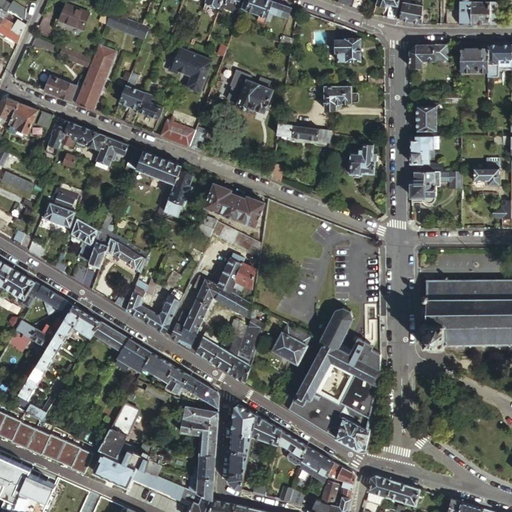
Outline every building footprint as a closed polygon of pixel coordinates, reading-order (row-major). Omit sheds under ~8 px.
[(11,0),(0,0),(0,3),(8,8),(25,18),(26,8),(11,0)] [(273,0),(244,0),(241,7),(251,11),(250,13),(255,15),(256,13),(259,14),(257,20),(265,23),(270,11),(273,0)] [(273,0),(270,11),(289,17),(292,7),(273,0)] [(365,0),(353,0),(352,7),(362,10),(365,0)] [(396,18),(399,0),(378,0),(376,5),(385,6),(386,3),(389,4),(387,17),(396,18)] [(458,0),(459,8),(459,23),(490,23),(490,16),(497,16),(498,0),(472,0),(458,0)] [(423,23),(423,9),(423,4),(403,1),(400,19),(423,23)] [(64,2),(61,9),(63,10),(60,19),(83,28),(89,12),(64,2)] [(0,3),(0,21),(3,17),(5,19),(9,13),(6,11),(8,8),(0,3)] [(459,23),(459,8),(446,7),(446,23),(459,23)] [(106,23),(144,37),(148,25),(111,11),(106,23)] [(3,17),(0,21),(0,29),(7,34),(13,24),(10,22),(14,16),(9,13),(5,19),(3,17)] [(13,24),(7,34),(18,41),(19,42),(24,28),(26,24),(14,16),(10,22),(13,24)] [(361,60),(361,37),(346,37),(346,38),(336,38),(336,51),(338,50),(338,60),(361,60)] [(99,42),(84,79),(75,102),(94,109),(117,50),(99,42)] [(218,52),(223,54),(227,45),(222,43),(218,52)] [(410,50),(410,66),(423,66),(423,60),(436,60),(436,58),(447,58),(447,43),(417,43),(410,50)] [(488,43),(481,43),(481,47),(461,47),(461,70),(483,70),(488,70),(488,43)] [(511,43),(488,43),(488,70),(488,75),(499,76),(499,58),(511,58),(511,56),(511,43)] [(212,58),(180,46),(175,58),(172,66),(178,69),(192,74),(188,84),(201,89),(212,58)] [(172,66),(175,58),(172,57),(168,68),(177,72),(178,69),(172,66)] [(368,74),(368,84),(385,84),(385,74),(368,74)] [(75,102),(84,79),(79,77),(76,85),(50,75),(45,90),(75,102)] [(248,78),(238,104),(241,105),(241,108),(245,109),(248,108),(248,107),(250,108),(251,104),(265,110),(274,87),(267,85),(268,82),(264,80),(265,78),(257,75),(255,80),(248,78)] [(139,108),(145,91),(133,86),(135,82),(127,79),(119,101),(130,105),(138,109),(139,108)] [(150,79),(145,91),(139,108),(138,109),(146,112),(151,113),(159,117),(163,106),(154,103),(155,99),(151,98),(153,94),(151,93),(156,81),(150,79)] [(352,84),(325,84),(325,107),(336,107),(336,101),(352,102),(352,100),(357,100),(359,99),(359,92),(357,91),(352,91),(352,84)] [(461,104),(461,93),(446,93),(446,103),(461,104)] [(3,98),(0,104),(0,120),(2,121),(5,116),(7,117),(10,110),(14,112),(19,101),(7,96),(3,98)] [(39,109),(19,101),(14,112),(8,123),(10,124),(17,127),(16,128),(29,133),(39,109)] [(138,109),(130,105),(124,121),(132,124),(138,109)] [(417,105),(418,130),(437,130),(437,105),(417,105)] [(53,114),(42,110),(37,123),(48,127),(53,114)] [(298,112),(282,110),(281,119),(296,121),(298,112)] [(59,117),(48,144),(58,149),(61,141),(69,121),(59,117)] [(189,145),(195,130),(195,129),(167,118),(161,135),(189,145)] [(106,135),(69,121),(61,141),(70,144),(73,137),(77,139),(76,141),(77,143),(84,146),(86,145),(87,143),(101,148),(106,135)] [(333,129),(280,121),(278,133),(318,139),(319,136),(331,137),(333,129)] [(206,134),(195,130),(189,145),(200,150),(206,134)] [(129,144),(106,135),(101,148),(96,162),(108,167),(115,151),(125,155),(129,144)] [(411,150),(411,171),(415,171),(423,171),(423,162),(423,158),(430,158),(431,148),(435,148),(435,135),(415,135),(415,138),(411,138),(411,150)] [(358,151),(351,151),(349,170),(351,170),(350,172),(351,173),(352,175),(353,176),(359,176),(361,175),(362,174),(361,173),(362,174),(362,172),(362,171),(374,172),(375,160),(372,160),(373,154),(374,144),(363,143),(362,147),(358,147),(358,151)] [(11,152),(0,146),(0,145),(0,164),(2,165),(7,155),(9,156),(11,152)] [(142,149),(134,146),(127,164),(134,167),(142,149)] [(180,170),(182,165),(144,150),(136,168),(175,183),(180,170)] [(67,153),(63,163),(72,167),(76,156),(67,153)] [(283,166),(274,162),(271,177),(281,181),(283,166)] [(474,167),(474,179),(489,179),(489,183),(501,183),(501,163),(492,163),(492,164),(488,164),(488,167),(474,167)] [(6,170),(1,179),(29,192),(33,183),(6,170)] [(193,175),(180,170),(175,183),(174,187),(168,202),(167,205),(166,209),(165,211),(164,214),(167,215),(168,212),(178,215),(183,202),(185,203),(192,186),(189,185),(193,175)] [(436,185),(440,185),(440,182),(440,171),(423,171),(415,171),(415,184),(412,184),(412,201),(422,201),(425,198),(427,201),(428,201),(431,201),(433,200),(434,200),(435,197),(435,196),(436,196),(436,185)] [(462,186),(462,171),(443,171),(443,182),(443,185),(451,185),(451,186),(462,186)] [(215,182),(206,206),(256,225),(265,201),(248,195),(247,197),(243,196),(244,192),(244,191),(243,191),(242,192),(238,190),(239,189),(238,189),(236,189),(235,193),(231,191),(232,189),(215,182)] [(168,202),(174,187),(166,184),(161,200),(168,202)] [(55,203),(71,209),(74,199),(75,199),(77,194),(67,190),(66,191),(59,188),(56,190),(53,197),(56,198),(55,203)] [(26,206),(21,220),(27,222),(32,209),(34,209),(36,204),(23,198),(21,204),(26,206)] [(503,227),(511,227),(511,199),(508,200),(508,203),(503,203),(503,227)] [(47,200),(42,215),(70,226),(73,217),(76,211),(71,209),(55,203),(47,200)] [(113,214),(108,211),(104,219),(108,221),(109,221),(113,214)] [(203,214),(197,230),(211,235),(212,232),(217,220),(203,214)] [(100,230),(73,217),(70,226),(68,231),(82,238),(80,245),(81,245),(79,253),(91,257),(96,240),(100,230)] [(176,222),(164,218),(161,225),(173,230),(176,222)] [(217,220),(212,232),(219,235),(224,224),(218,220),(217,220)] [(224,224),(219,235),(227,239),(231,227),(224,224)] [(102,225),(100,230),(96,240),(91,257),(87,268),(84,276),(92,279),(96,267),(98,266),(99,264),(101,265),(106,249),(113,232),(102,225)] [(239,231),(231,227),(227,239),(234,243),(239,231)] [(13,240),(20,244),(25,232),(25,231),(18,229),(13,240)] [(239,231),(234,243),(241,246),(246,235),(239,231)] [(31,235),(25,232),(20,244),(23,246),(26,248),(31,235)] [(113,232),(106,249),(114,253),(115,251),(136,263),(135,265),(142,269),(149,252),(113,232)] [(254,238),(246,235),(241,246),(249,250),(254,238)] [(249,250),(260,255),(262,242),(254,238),(249,250)] [(39,241),(32,239),(28,249),(39,256),(42,247),(37,246),(39,241)] [(218,284),(238,295),(240,290),(232,285),(243,263),(244,260),(243,258),(235,254),(235,255),(232,254),(218,284)] [(66,261),(58,258),(55,266),(63,270),(66,261)] [(0,284),(2,285),(13,267),(0,259),(0,284)] [(256,269),(243,263),(232,285),(240,290),(244,283),(248,285),(256,269)] [(74,277),(82,282),(84,276),(87,268),(78,264),(74,277)] [(13,267),(2,285),(25,299),(29,293),(35,296),(36,294),(42,285),(27,276),(13,267)] [(170,270),(164,284),(173,288),(180,274),(170,270)] [(193,286),(201,289),(206,278),(199,274),(193,286)] [(152,275),(147,289),(145,292),(151,294),(151,290),(157,277),(152,275)] [(425,347),(425,349),(426,348),(426,347),(427,347),(427,345),(443,344),(442,347),(444,347),(444,348),(445,348),(445,344),(457,344),(457,347),(458,347),(458,344),(470,344),(470,347),(472,347),(472,344),(483,344),(483,347),(485,347),(485,344),(496,344),(496,347),(498,347),(498,344),(509,344),(509,347),(511,347),(511,344),(511,278),(508,279),(508,277),(506,277),(506,279),(495,279),(495,277),(493,277),(494,279),(482,279),(482,277),(480,277),(481,279),(469,279),(469,277),(468,277),(468,279),(455,279),(455,277),(453,277),(453,279),(443,279),(443,277),(441,277),(441,279),(427,279),(427,277),(425,277),(425,279),(422,279),(422,281),(425,281),(425,296),(423,296),(423,301),(426,301),(426,323),(422,323),(423,329),(425,329),(425,342),(423,342),(422,345),(425,345),(425,347)] [(185,326),(197,332),(213,295),(218,284),(206,278),(201,289),(190,313),(185,326)] [(251,316),(253,303),(238,295),(218,284),(213,295),(251,316)] [(62,310),(68,300),(55,293),(42,285),(36,294),(62,310)] [(136,285),(130,299),(126,309),(133,313),(142,318),(147,308),(141,303),(145,292),(147,289),(136,285)] [(158,328),(165,333),(184,293),(174,288),(170,295),(160,315),(147,308),(142,318),(147,322),(158,328)] [(64,319),(73,304),(70,302),(68,300),(62,310),(63,312),(59,315),(52,326),(48,324),(43,331),(53,337),(56,331),(64,319)] [(238,377),(245,382),(270,312),(263,308),(261,321),(256,319),(258,306),(253,303),(251,316),(248,325),(246,324),(243,337),(232,373),(238,377)] [(94,333),(101,321),(97,318),(85,311),(73,304),(64,319),(73,325),(92,336),(94,333)] [(349,353),(340,348),(339,347),(341,343),(342,341),(343,341),(344,340),(343,339),(346,333),(347,334),(348,332),(347,332),(350,325),(351,326),(352,324),(350,324),(352,320),(354,320),(355,319),(353,318),(350,311),(351,311),(350,309),(349,310),(345,308),(345,307),(344,307),(344,308),(336,310),(335,310),(334,311),(335,312),(333,315),(332,315),(331,316),(332,317),(329,323),(328,322),(328,324),(328,325),(326,330),(325,330),(324,331),(325,332),(322,338),(321,338),(320,339),(324,342),(322,346),(295,397),(289,408),(330,433),(333,428),(339,430),(343,417),(340,416),(343,409),(344,408),(339,406),(316,392),(332,362),(356,374),(341,403),(345,406),(358,413),(370,419),(380,373),(381,369),(381,368),(380,354),(372,349),(373,346),(357,338),(351,349),(349,353)] [(185,326),(190,313),(182,310),(177,322),(185,326)] [(31,328),(33,325),(22,318),(16,328),(22,332),(26,325),(31,328)] [(66,337),(73,325),(64,319),(56,331),(66,337)] [(123,350),(130,338),(113,328),(101,321),(94,333),(123,350)] [(243,337),(246,324),(239,321),(236,334),(243,337)] [(185,326),(177,322),(170,336),(174,338),(178,341),(185,326)] [(320,339),(288,322),(283,332),(283,331),(271,353),(296,367),(308,345),(307,345),(310,339),(322,346),(324,342),(320,339)] [(43,331),(33,325),(31,328),(26,325),(22,332),(24,333),(23,337),(29,340),(31,337),(47,347),(49,344),(53,337),(43,331)] [(190,348),(197,332),(185,326),(178,341),(184,344),(190,348)] [(207,339),(210,332),(206,329),(196,352),(200,354),(205,357),(213,342),(207,339)] [(49,344),(58,350),(66,337),(56,331),(53,337),(49,344)] [(236,335),(229,351),(231,352),(222,367),(226,370),(232,373),(243,337),(236,334),(236,335)] [(130,338),(123,350),(119,357),(120,358),(119,360),(119,364),(124,367),(128,366),(130,363),(141,370),(152,351),(142,345),(130,338)] [(216,344),(213,342),(205,357),(209,359),(213,362),(222,347),(219,346),(223,340),(220,338),(216,344)] [(340,348),(349,353),(351,349),(341,343),(339,347),(340,348)] [(51,363),(58,350),(49,344),(47,347),(41,357),(51,363)] [(229,351),(222,347),(213,362),(217,365),(222,367),(231,352),(229,351)] [(152,351),(141,370),(141,372),(147,375),(148,373),(145,371),(146,369),(154,374),(163,358),(158,355),(152,351)] [(36,365),(45,371),(51,363),(41,357),(36,365)] [(170,375),(175,365),(169,361),(163,358),(154,374),(165,380),(164,382),(166,384),(170,375)] [(36,365),(30,374),(40,380),(45,371),(36,365)] [(184,383),(189,374),(182,369),(175,365),(170,375),(184,383)] [(40,380),(30,374),(24,384),(34,390),(40,380)] [(189,374),(184,383),(183,385),(193,392),(200,380),(195,377),(189,374)] [(166,384),(165,387),(178,393),(183,385),(184,383),(170,375),(166,384)] [(193,392),(203,397),(209,386),(205,383),(200,380),(193,392)] [(53,392),(57,395),(64,383),(60,381),(58,383),(60,384),(56,390),(54,389),(53,392)] [(24,384),(21,389),(19,392),(29,399),(34,390),(24,384)] [(155,395),(159,388),(148,384),(145,391),(155,395)] [(209,386),(203,397),(219,407),(219,395),(217,391),(214,389),(209,386)] [(159,388),(155,395),(165,400),(168,393),(159,388)] [(30,403),(29,399),(19,392),(15,399),(28,408),(30,403)] [(289,408),(295,397),(288,392),(281,403),(288,408),(289,408)] [(0,438),(84,476),(96,447),(93,445),(84,441),(26,411),(0,395),(0,438)] [(31,402),(30,403),(28,408),(26,411),(42,419),(48,410),(56,397),(51,395),(43,408),(31,402)] [(184,416),(218,423),(218,411),(191,406),(192,402),(182,399),(180,404),(185,406),(184,416)] [(103,440),(99,448),(103,451),(94,471),(106,477),(115,481),(128,487),(133,477),(172,494),(171,495),(180,499),(182,496),(194,501),(188,511),(208,511),(212,499),(198,493),(159,475),(140,466),(144,456),(153,433),(143,430),(141,435),(143,435),(136,452),(119,446),(138,411),(124,402),(103,440)] [(247,408),(238,403),(234,405),(232,429),(251,434),(255,413),(247,408)] [(355,417),(358,413),(345,406),(344,408),(343,409),(349,412),(348,413),(355,417)] [(48,410),(42,419),(45,421),(50,412),(48,410)] [(271,422),(255,413),(251,434),(278,443),(279,441),(282,429),(271,422)] [(202,439),(216,441),(218,423),(184,416),(180,415),(180,418),(183,419),(182,430),(192,433),(202,434),(202,439)] [(363,447),(367,430),(343,417),(339,430),(337,437),(358,449),(363,447)] [(339,430),(333,428),(330,433),(337,437),(339,430)] [(232,429),(231,450),(247,454),(251,434),(232,429)] [(297,438),(282,429),(279,441),(290,448),(303,457),(307,444),(297,438)] [(103,440),(97,437),(93,445),(99,448),(103,440)] [(215,455),(216,441),(202,439),(201,454),(215,455)] [(318,451),(307,444),(303,457),(301,464),(300,465),(312,472),(314,467),(322,453),(318,451)] [(303,457),(290,448),(287,456),(289,460),(296,464),(299,463),(301,464),(303,457)] [(229,473),(243,476),(247,454),(231,450),(229,473)] [(328,457),(322,453),(314,467),(312,472),(325,480),(328,474),(335,461),(328,457)] [(215,455),(201,454),(198,454),(197,457),(200,458),(200,469),(194,469),(194,476),(199,477),(214,478),(215,455)] [(4,504),(3,511),(121,511),(124,507),(60,478),(56,485),(30,473),(32,469),(0,455),(0,497),(1,494),(7,497),(4,504)] [(158,462),(144,456),(140,466),(159,475),(164,465),(163,465),(163,463),(159,461),(158,462)] [(335,461),(328,474),(343,481),(342,486),(344,487),(342,496),(350,498),(351,495),(356,475),(353,471),(344,466),(335,461)] [(240,489),(243,476),(229,473),(229,480),(234,488),(240,489)] [(372,477),(369,489),(387,495),(391,479),(383,476),(376,474),(372,477)] [(212,499),(212,498),(214,478),(199,477),(198,493),(212,499)] [(333,502),(335,497),(335,495),(337,495),(338,493),(336,492),(339,484),(329,479),(325,487),(322,499),(333,502)] [(391,479),(387,495),(416,504),(421,488),(404,483),(391,479)] [(264,495),(267,484),(255,481),(252,492),(264,495)] [(279,498),(288,501),(292,489),(283,486),(279,498)] [(305,498),(314,503),(319,491),(311,487),(305,498)] [(298,495),(291,493),(289,501),(295,502),(298,495)] [(346,511),(348,509),(350,498),(342,496),(342,499),(335,497),(333,502),(322,499),(319,498),(315,511),(346,511)] [(442,511),(447,511),(452,498),(446,496),(442,511)] [(219,511),(223,500),(212,498),(212,499),(208,511),(219,511)] [(447,511),(458,511),(462,501),(457,499),(452,498),(447,511)] [(219,511),(235,511),(237,504),(223,500),(219,511)] [(482,511),(484,508),(472,504),(462,501),(458,511),(482,511)]
